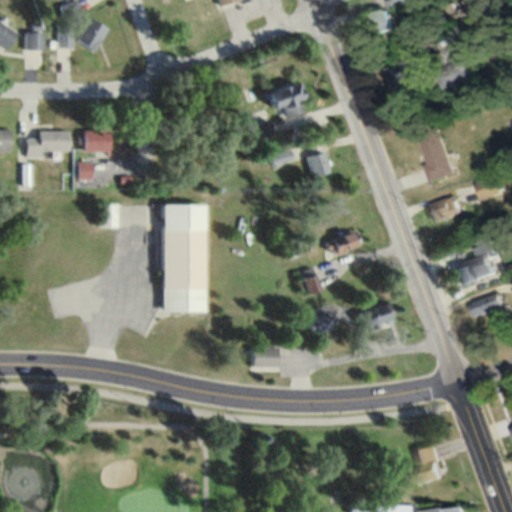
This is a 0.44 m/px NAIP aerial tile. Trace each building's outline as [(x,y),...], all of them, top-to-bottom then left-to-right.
[(70,0),(57,7),(63,20),(78,12),(71,0),(70,0)] [(389,0),(393,8),(412,0),(389,0)] [(481,9),(477,0),(462,0),(458,2),(463,16),(481,9)] [(383,35),(399,28),(390,9),(375,16),(383,35)] [(106,28),(88,17),(74,39),(92,50),(106,28)] [(0,47),(3,49),(15,32),(0,21),(0,47)] [(68,47),(68,24),(54,24),(54,47),(68,47)] [(23,49),(40,49),(40,31),(23,31),(23,49)] [(446,88),(473,79),(467,59),(439,68),(446,88)] [(425,78),(419,60),(395,68),(401,86),(425,78)] [(265,93),(271,109),(279,106),(283,116),(301,110),(298,100),(305,98),(299,81),(265,93)] [(254,138),(271,132),(266,118),(249,125),(254,138)] [(443,127),(420,133),(433,181),(456,174),(443,127)] [(22,156),(38,156),(38,151),(67,151),(67,130),(36,130),(36,137),(23,137),(22,156)] [(108,152),(108,130),(81,130),(81,152),(108,152)] [(304,155),(310,177),(329,172),(323,150),(304,155)] [(74,162),(74,178),(89,178),(89,162),(74,162)] [(476,182),(482,200),(503,193),(497,175),(476,182)] [(434,223),(464,211),(457,194),(427,205),(434,223)] [(96,227),(115,227),(115,203),(96,203),(96,227)] [(203,311),(203,204),(161,204),(160,310),(203,311)] [(323,256),(360,248),(357,231),(320,239),(323,256)] [(457,266),(463,286),(503,273),(496,253),(501,251),(496,235),(476,241),(481,258),(457,266)] [(319,290),(311,267),(296,272),(304,295),(319,290)] [(479,323),(510,307),(501,289),(470,305),(479,323)] [(309,335),(331,326),(325,312),(303,320),(309,335)] [(277,367),(277,346),(248,346),(248,367),(277,367)] [(428,482),(449,473),(434,441),(413,451),(428,482)]
